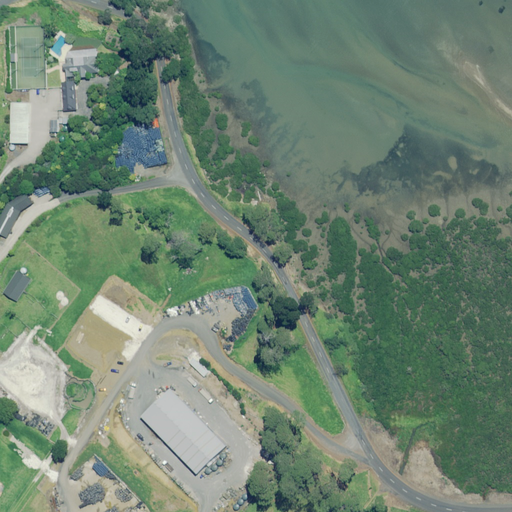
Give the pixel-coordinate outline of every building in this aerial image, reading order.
[(81,70),(82,77),(100,76),(98,49),(69,51),(69,57),(67,57),(68,80),(63,80),(65,110),(78,110),(76,74),(76,71),(81,70)] [(31,143),(32,103),(13,102),(12,142),(31,143)] [(35,203),(28,192),(9,203),(0,219),(0,233),(7,237),(22,211),(35,203)] [(32,279),(19,271),(5,292),(18,301),(32,279)] [(228,445),(173,388),(144,416),(199,473),(228,445)]
